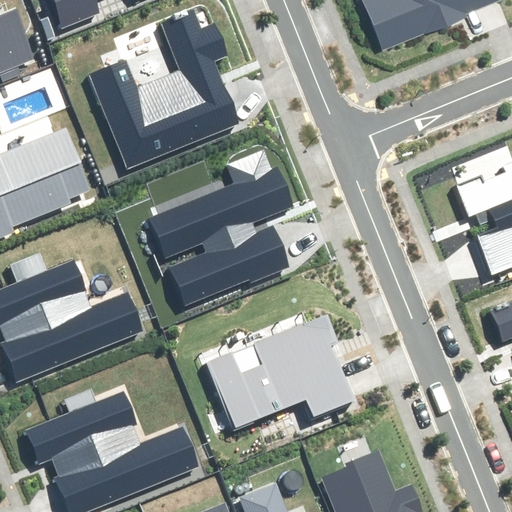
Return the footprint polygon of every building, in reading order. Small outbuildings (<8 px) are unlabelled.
[(52,0),(63,27),(100,12),(95,0),(52,0)] [(364,0),(384,49),(427,32),(428,33),(464,19),(462,14),(497,0),(364,0)] [(0,71),(32,59),(13,12),(0,17),(0,71)] [(125,62),(89,76),(127,168),(238,124),(212,60),(225,55),(213,24),(200,30),(194,15),(165,26),(182,70),(136,88),(125,62)] [(0,236),(14,231),(12,226),(70,203),(68,198),(89,190),(64,130),(0,155),(0,236)] [(293,206),(277,167),(270,169),(263,152),(227,166),(235,184),(151,217),(167,256),(203,241),(208,254),(172,268),(186,305),(290,263),(270,215),(293,206)] [(494,272),(511,265),(511,166),(460,187),(471,216),(489,209),(498,230),(480,237),(494,272)] [(0,335),(19,381),(142,332),(127,294),(91,308),(72,262),(0,291),(0,335)] [(511,303),(493,311),(505,342),(511,339),(511,303)] [(327,315),(207,363),(233,428),(307,398),(314,415),(352,400),(330,345),(338,342),(327,315)] [(71,511),(80,511),(197,465),(181,427),(146,442),(126,392),(29,431),(42,464),(51,461),(71,511)] [(349,468),(323,479),(336,511),(420,511),(421,511),(411,486),(394,493),(377,452),(347,464),(349,468)] [(286,511),(275,484),(240,498),(245,511),(286,511)]
